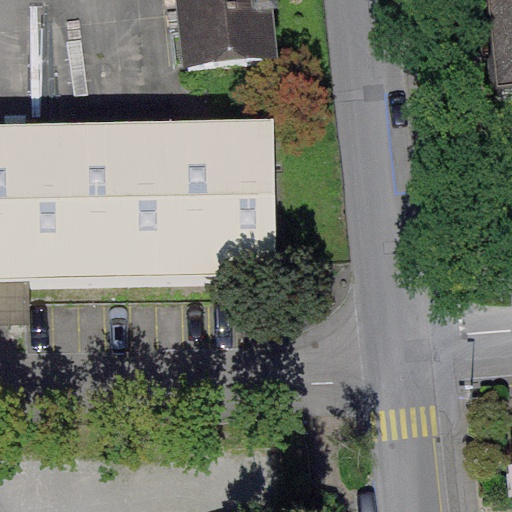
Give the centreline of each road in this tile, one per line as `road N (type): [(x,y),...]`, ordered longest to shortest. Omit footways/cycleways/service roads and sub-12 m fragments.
road 1 (unclassified): [(364,0),(401,345)]
road 2 (unclassified): [(401,345),(418,511)]
